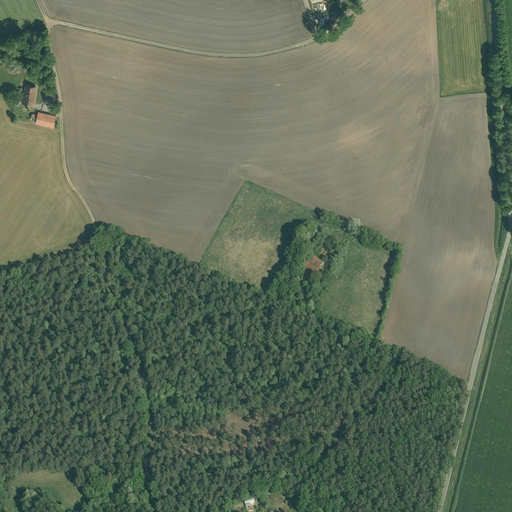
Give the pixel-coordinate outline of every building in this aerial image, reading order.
[(346,0),(341,9),(346,12),(353,0),(346,0)] [(36,86),(24,84),(21,103),(33,105),(36,86)] [(38,116),(35,128),(50,131),(52,123),(42,121),(42,117),(38,116)] [(307,252),(299,266),(317,276),(325,262),(307,252)] [(292,278),(286,287),(293,290),(298,281),(292,278)]
